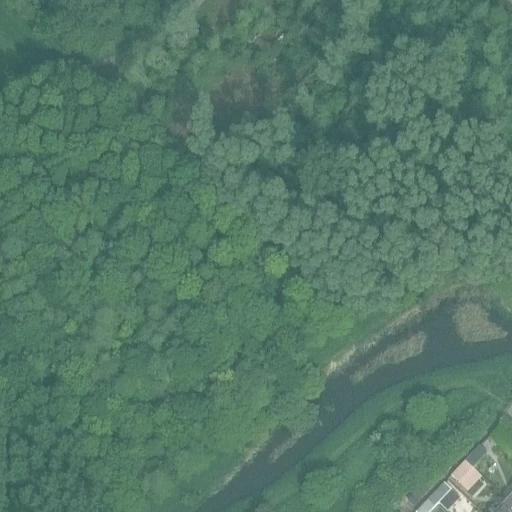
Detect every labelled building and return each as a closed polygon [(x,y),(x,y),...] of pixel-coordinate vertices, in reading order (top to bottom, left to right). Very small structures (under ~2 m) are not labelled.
[(480,447),(466,462),(474,469),(488,455),(480,447)] [(474,469),(466,462),(452,477),(459,484),(474,469)] [(445,484),(430,499),(438,506),(452,492),(445,484)] [(432,511),(438,506),(430,499),(417,511),(432,511)] [(511,511),(511,504),(510,503),(501,511),(511,511)]
